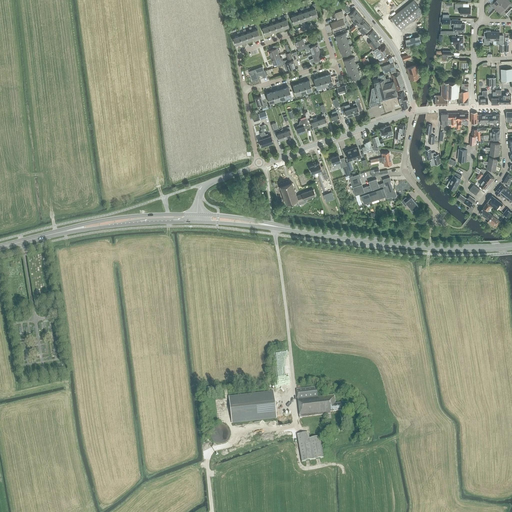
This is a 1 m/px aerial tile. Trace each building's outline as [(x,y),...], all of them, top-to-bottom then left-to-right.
[(413,0),(391,18),(400,30),(423,12),(413,0)] [(495,9),(501,3),(497,0),(493,0),(490,4),(495,9)] [(511,3),(508,0),(503,0),(501,3),(506,9),(511,3)] [(495,9),(501,14),(506,9),(501,3),(495,9)] [(350,10),(346,4),(342,7),(346,13),(350,10)] [(470,15),(471,7),(463,7),(463,4),(455,4),(455,11),(460,11),(460,15),(470,15)] [(306,19),(312,17),(310,10),(308,6),(306,6),(307,11),(304,12),(306,19)] [(301,13),(298,14),(300,21),(306,19),(304,12),(302,8),(300,8),(301,13)] [(293,24),(300,21),(298,14),(296,10),(294,10),(295,15),(290,17),(293,24)] [(355,10),(348,15),(352,20),(353,20),(353,21),(352,22),(354,25),(362,18),(355,10)] [(342,11),(334,13),(337,21),(330,23),(333,32),(345,28),(342,19),(344,18),(342,11)] [(277,30),(283,28),(281,21),(279,16),(277,17),(279,22),(275,23),(277,30)] [(273,24),(269,25),(272,32),(277,30),(275,23),(273,19),(271,19),(273,24)] [(356,25),(360,28),(359,29),(359,31),(362,35),(370,28),(363,19),(356,25)] [(465,24),(460,24),(460,20),(451,20),(451,24),(454,24),(454,32),(465,32),(465,24)] [(264,35),(272,32),(269,25),(267,21),(265,21),(267,26),(262,27),(264,35)] [(249,40),(255,38),(252,31),(250,27),(248,27),(250,32),(246,33),(249,40)] [(244,34),(240,35),(243,42),(249,40),(246,33),(245,29),(242,30),(244,34)] [(372,49),(376,46),(379,45),(376,41),(375,42),(374,41),(378,37),(372,30),(367,34),(371,40),(367,43),(372,49)] [(493,32),(491,32),(491,31),(486,30),(486,31),(484,31),(484,44),(489,44),(489,40),(493,41),(493,32)] [(235,45),(243,42),(240,35),(239,31),(236,32),(238,36),(233,38),(235,45)] [(499,32),(493,32),(493,41),(496,41),(496,44),(504,44),(504,35),(499,35),(499,32)] [(335,36),(337,43),(346,40),(345,35),(346,35),(345,33),(335,36)] [(463,48),(463,37),(452,36),(452,44),(455,44),(455,48),(463,48)] [(420,37),(406,41),(408,48),(422,44),(420,37)] [(297,48),(298,51),(307,48),(306,45),(305,45),(302,38),(294,41),(297,48)] [(348,39),(346,40),(337,43),(339,50),(349,46),(347,42),(348,41),(348,39)] [(307,48),(307,47),(308,48),(305,49),(306,50),(310,49),(311,54),(319,51),(317,44),(314,45),(313,42),(306,45),(307,48)] [(280,47),(279,44),(272,46),(273,49),(268,51),(270,58),(278,55),(277,52),(280,51),(279,47),(280,47)] [(377,48),(373,51),(375,54),(379,60),(384,57),(383,57),(390,52),(385,45),(378,50),(377,48)] [(350,46),(349,46),(339,50),(342,56),(351,53),(350,49),(351,48),(350,46)] [(311,65),(317,62),(320,61),(319,58),(322,57),(319,51),(311,54),(313,58),(309,60),(311,65)] [(282,61),(283,61),(281,57),(279,58),(278,55),(270,58),(273,65),(276,64),(277,66),(283,64),(282,61)] [(343,61),(346,67),(355,64),(354,60),(355,59),(354,57),(343,61)] [(285,70),(287,70),(295,68),(293,61),(290,62),(289,59),(283,61),(282,61),(283,64),(285,70)] [(396,71),(396,72),(393,62),(381,66),(384,72),(390,70),(394,81),(401,108),(406,107),(407,105),(406,100),(407,100),(406,95),(405,95),(403,89),(405,89),(403,81),(400,73),(396,71)] [(356,64),(355,64),(346,67),(348,74),(357,71),(356,66),(357,66),(356,64)] [(415,65),(406,68),(410,80),(418,78),(416,70),(417,70),(415,65)] [(265,76),(265,75),(267,74),(265,70),(263,71),(262,67),(249,71),(252,81),(259,78),(258,75),(261,74),(262,77),(265,76)] [(511,68),(501,69),(501,81),(511,80),(511,68)] [(359,70),(357,71),(348,74),(350,81),(360,77),(358,73),(359,72),(359,70)] [(330,74),(324,76),(327,85),(333,84),(330,74)] [(397,96),(393,81),(390,82),(389,78),(385,79),(384,75),(384,76),(383,74),(377,76),(378,77),(377,77),(377,79),(373,80),(375,87),(372,88),(370,97),(369,103),(370,107),(381,103),(380,100),(382,100),(397,96)] [(322,87),(327,85),(324,76),(319,77),(322,87)] [(322,87),(319,77),(313,79),(316,89),(322,87)] [(309,80),(303,82),(306,92),(312,90),(309,80)] [(301,94),(306,92),(303,82),(298,84),(301,94)] [(455,98),(459,98),(459,92),(459,82),(441,82),(441,92),(441,95),(434,95),(434,100),(435,100),(435,105),(448,105),(448,98),(455,98)] [(459,92),(459,98),(459,104),(468,104),(468,83),(462,84),(461,92),(459,92)] [(295,95),(301,94),(298,84),(292,86),(295,95)] [(344,85),(337,88),(339,94),(346,92),(344,85)] [(288,87),(282,89),(286,98),(291,97),(288,87)] [(280,100),(286,98),(282,89),(277,90),(280,100)] [(275,102),(280,100),(277,90),(272,92),(275,102)] [(495,90),(495,93),(496,93),(496,95),(499,95),(499,103),(511,103),(511,95),(509,95),(509,91),(506,91),(506,95),(501,95),(501,90),(495,90)] [(488,104),(487,95),(487,91),(482,91),(482,95),(478,95),(478,98),(479,98),(479,104),(488,104)] [(269,104),(275,102),(272,92),(266,94),(269,104)] [(265,98),(262,99),(261,96),(254,98),(257,105),(261,104),(262,108),(267,107),(265,98)] [(335,107),(336,111),(331,112),(333,116),(330,116),(332,122),(339,119),(339,117),(340,117),(337,107),(340,106),(337,98),(332,100),(334,107),(335,107)] [(356,102),(355,103),(352,104),(354,107),(350,108),(353,114),(359,112),(359,111),(362,110),(358,98),(354,99),(356,102)] [(353,114),(350,108),(345,110),(344,105),(340,107),(342,113),(345,112),(346,117),(353,114)] [(322,118),(318,120),(320,126),(327,123),(325,117),(323,113),(321,114),(322,118)] [(449,113),(449,124),(456,124),(456,125),(456,129),(459,129),(460,129),(460,126),(461,126),(461,122),(464,122),(464,125),(466,125),(468,124),(468,113),(449,113)] [(296,127),(296,128),(298,134),(305,131),(305,129),(309,127),(306,118),(301,120),(303,126),(300,127),(300,125),(298,125),(297,125),(296,127)] [(313,128),(320,126),(318,120),(313,121),(312,118),(309,118),(311,122),(313,128)] [(399,138),(400,137),(400,134),(404,135),(405,125),(400,124),(400,125),(397,125),(396,131),(395,131),(394,138),(399,138)] [(260,133),(261,136),(262,138),(259,139),(260,143),(259,143),(260,146),(261,146),(267,144),(264,135),(265,135),(263,129),(262,125),(256,127),(257,131),(261,130),(261,132),(260,133)] [(382,138),(393,134),(390,125),(379,128),(382,138)] [(288,130),(283,132),(285,138),(292,136),(289,130),(290,130),(289,127),(287,128),(288,130)] [(278,140),(285,138),(283,132),(282,129),(280,130),(281,133),(276,134),(278,140)] [(271,135),(267,136),(266,134),(265,135),(264,135),(267,144),(273,142),(271,135)] [(371,139),(373,145),(372,146),(375,146),(377,145),(377,146),(381,145),(378,136),(371,139)] [(365,146),(361,148),(364,154),(370,152),(371,153),(374,152),(373,151),(377,151),(378,147),(375,147),(375,146),(372,146),(371,146),(369,141),(365,142),(366,143),(364,144),(365,146)] [(459,149),(458,160),(466,161),(467,150),(466,150),(466,146),(459,146),(459,149)] [(357,147),(351,149),(355,159),(361,157),(357,147)] [(349,161),(355,159),(351,149),(345,151),(349,161)] [(432,158),(433,158),(433,161),(432,161),(430,162),(431,164),(433,165),(440,164),(438,154),(436,155),(435,152),(431,153),(430,149),(425,150),(427,160),(432,159),(432,158)] [(381,153),(382,157),(370,160),(370,162),(390,158),(388,152),(381,153)] [(332,164),(334,168),(340,166),(340,168),(346,166),(343,157),(340,159),(338,155),(330,158),(332,164)] [(495,171),(496,165),(483,162),(483,163),(487,164),(486,169),(495,171)] [(322,175),(326,173),(323,165),(320,166),(319,163),(316,164),(314,165),(309,167),(311,173),(321,170),(322,175)] [(460,179),(461,176),(455,172),(448,185),(455,189),(460,180),(460,179)] [(483,179),(489,184),(494,178),(487,173),(483,179)] [(362,188),(359,178),(361,177),(359,174),(349,177),(355,195),(360,193),(364,192),(362,188)] [(511,180),(511,178),(511,176),(508,174),(503,182),(509,185),(511,180)] [(395,191),(393,190),(389,181),(391,180),(389,177),(382,179),(383,183),(381,184),(381,185),(382,185),(385,196),(386,196),(386,198),(391,196),(393,197),(395,196),(396,195),(395,191)] [(369,190),(375,188),(379,187),(378,186),(376,179),(368,181),(368,182),(370,185),(368,186),(369,190)] [(485,189),(489,184),(483,179),(479,184),(485,189)] [(306,199),(315,196),(313,190),(301,194),(296,196),(291,182),(290,183),(289,181),(280,184),(281,186),(280,186),(286,204),(291,202),(291,203),(292,202),(293,204),(296,203),(297,205),(307,202),(306,199)] [(379,187),(375,188),(378,198),(385,196),(382,185),(381,185),(378,186),(379,187)] [(511,202),(511,200),(511,194),(505,189),(506,188),(501,185),(494,192),(502,198),(503,196),(511,202)] [(366,186),(362,188),(364,192),(360,193),(363,203),(371,201),(366,186)] [(369,190),(368,186),(366,186),(371,201),(378,198),(375,188),(369,190)] [(460,194),(457,198),(469,207),(472,203),(472,202),(473,202),(475,200),(469,195),(467,199),(460,194)] [(496,209),(497,207),(499,208),(500,206),(501,206),(503,204),(492,196),(487,202),(496,209)] [(407,204),(412,210),(410,211),(413,214),(418,210),(416,207),(418,205),(410,197),(407,200),(405,197),(401,201),(405,206),(407,204)] [(486,203),(483,208),(489,212),(492,207),(486,203)] [(492,215),(489,212),(483,208),(479,213),(489,220),(487,222),(493,227),(493,226),(496,228),(501,221),(496,217),(497,215),(494,213),(492,215)] [(507,208),(503,213),(508,217),(511,212),(507,208)] [(330,412),(347,410),(347,403),(335,404),(334,395),(316,397),(315,388),(297,390),(300,418),(330,414),(330,412)] [(228,397),(231,424),(276,419),(273,391),(228,397)] [(297,435),(302,462),(323,458),(320,437),(309,439),(308,433),(297,435)]
